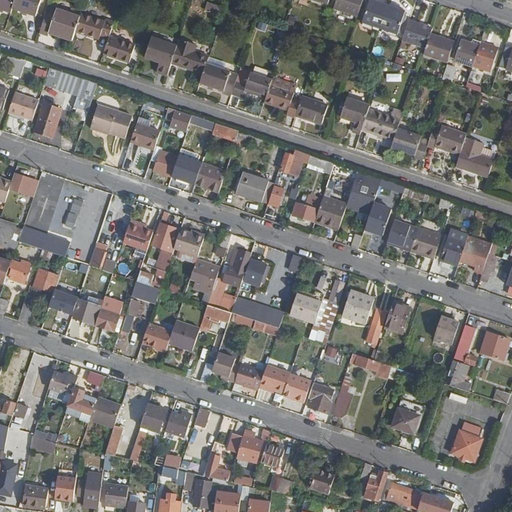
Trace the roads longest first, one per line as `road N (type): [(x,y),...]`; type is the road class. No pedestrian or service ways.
road 1 (residential): [(0,41),(511,215)]
road 2 (residential): [(0,143),(511,315)]
road 3 (residential): [(0,326),(489,490)]
